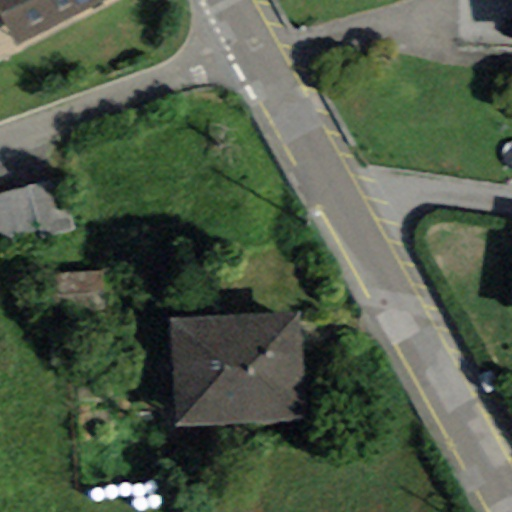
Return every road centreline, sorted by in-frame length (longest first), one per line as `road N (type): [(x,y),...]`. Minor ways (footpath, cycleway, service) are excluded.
road 1 (residential): [(511,499),(251,40)]
road 2 (residential): [(251,40),(0,132)]
